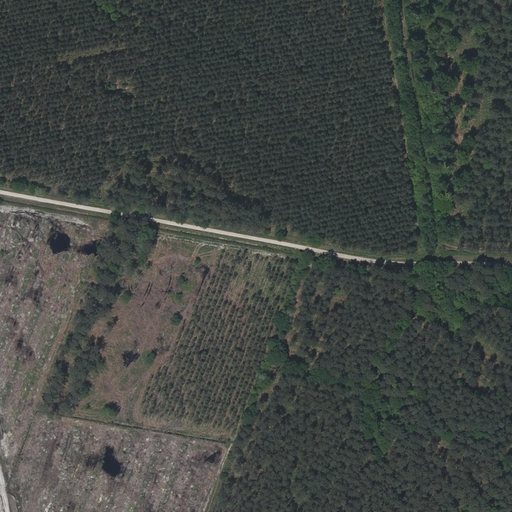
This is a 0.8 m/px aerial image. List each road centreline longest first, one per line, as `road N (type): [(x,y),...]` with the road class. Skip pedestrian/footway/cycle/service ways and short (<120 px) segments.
road 1 (track): [(0,191),(353,258),(511,264)]
road 2 (track): [(302,247),(203,511)]
road 3 (track): [(398,0),(440,263)]
